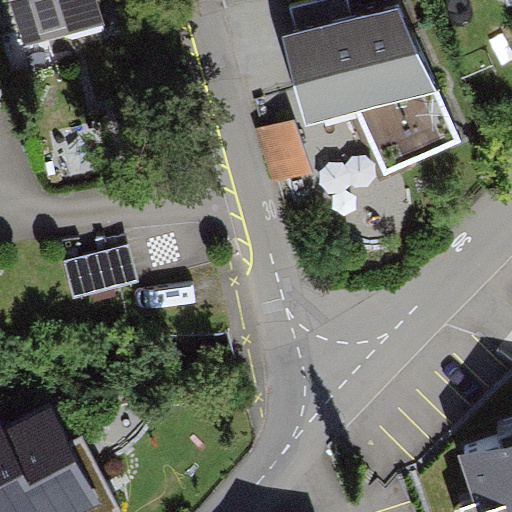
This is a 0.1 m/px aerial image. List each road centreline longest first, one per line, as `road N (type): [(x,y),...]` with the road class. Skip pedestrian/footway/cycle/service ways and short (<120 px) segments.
road 1 (residential): [(342,381),(289,307),(203,0)]
road 2 (residential): [(511,212),(342,381)]
road 3 (residential): [(342,381),(230,511)]
